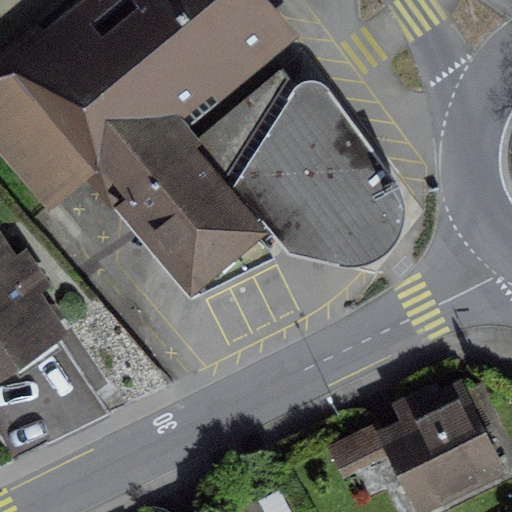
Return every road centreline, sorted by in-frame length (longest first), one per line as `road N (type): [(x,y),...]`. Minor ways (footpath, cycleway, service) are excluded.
road 1 (residential): [(30,511),(494,273),(511,254)]
road 2 (primary): [(412,0),(471,122)]
road 3 (primary): [(471,122),(477,191),(511,240)]
